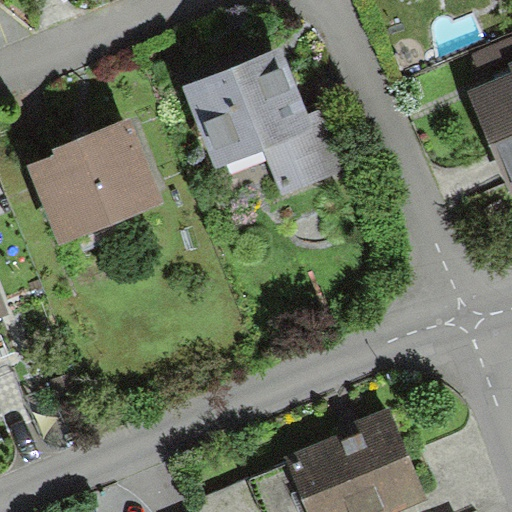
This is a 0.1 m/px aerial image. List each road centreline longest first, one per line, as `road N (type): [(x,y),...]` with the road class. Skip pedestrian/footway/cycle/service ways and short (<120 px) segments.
road 1 (residential): [(457,320),(340,358),(0,503)]
road 2 (residential): [(326,0),(457,320)]
road 3 (residential): [(155,0),(0,65)]
road 4 (residential): [(511,461),(457,320)]
